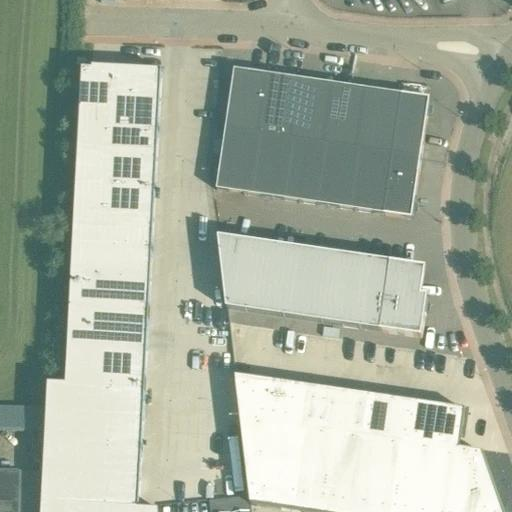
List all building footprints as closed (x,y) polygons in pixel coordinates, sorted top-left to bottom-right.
[(94,26),(93,38),(118,39),(119,27),(94,26)] [(79,127),(113,129),(115,99),(117,69),(91,68),(91,70),(82,69),(79,127)] [(162,71),(117,69),(115,99),(160,101),(162,71)] [(429,106),(430,100),(235,72),(217,192),(412,221),(413,215),(417,216),(418,206),(414,205),(427,116),(432,117),(433,107),(429,106)] [(160,101),(115,99),(113,129),(159,131),(160,101)] [(113,129),(79,127),(77,157),(157,161),(159,131),(113,129)] [(77,157),(75,187),(156,191),(157,161),(77,157)] [(75,187),(74,217),(154,221),(156,191),(75,187)] [(153,251),(154,221),(74,217),(72,247),(153,251)] [(420,269),(218,239),(227,311),(421,340),(425,314),(429,315),(431,305),(427,305),(427,299),(416,297),(420,269)] [(71,277),(151,281),(153,251),(72,247),(71,277)] [(71,277),(69,307),(120,310),(149,312),(151,281),(71,277)] [(69,307),(67,341),(148,345),(149,312),(120,310),(69,307)] [(67,341),(66,374),(146,378),(148,345),(67,341)] [(49,382),(48,406),(144,411),(146,378),(66,374),(65,383),(49,382)] [(465,411),(236,378),(251,507),(288,511),(503,511),(483,454),(460,451),(465,411)] [(0,425),(35,426),(36,403),(0,401),(0,425)] [(48,406),(46,439),(142,444),(144,411),(48,406)] [(46,439),(44,472),(141,477),(142,444),(46,439)] [(0,511),(17,511),(18,503),(16,503),(17,473),(0,471),(0,511)] [(44,472),(43,505),(139,510),(141,477),(44,472)] [(248,511),(250,511),(248,497),(209,501),(210,511),(248,511)]
